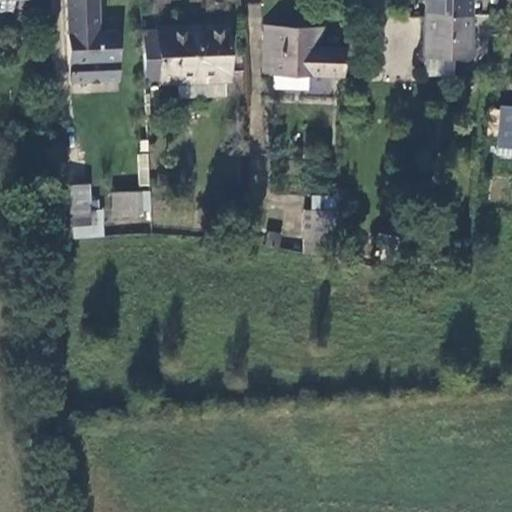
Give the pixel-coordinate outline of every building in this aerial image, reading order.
[(66,0),(68,63),(118,62),(116,28),(99,28),(97,0),(66,0)] [(425,15),(424,53),(467,54),(469,0),(407,0),(407,14),(425,15)] [(158,27),(142,28),(145,84),(179,82),(225,80),(231,80),(227,21),(158,23),(158,27)] [(308,74),(346,75),(345,52),(345,46),(318,45),(318,26),(264,25),(263,73),(274,73),(308,74)] [(307,87),(308,74),(274,73),(274,87),(307,87)] [(226,94),(225,80),(179,82),(180,96),(226,94)] [(511,105),(500,104),(496,143),(511,144),(511,105)] [(137,185),(148,185),(148,154),(137,154),(137,185)] [(73,221),(100,221),(100,208),(91,208),(90,183),(73,182),(73,221)] [(138,215),(137,189),(110,189),(111,214),(138,215)] [(27,206),(0,205),(0,226),(26,227),(27,206)] [(223,220),(249,220),(248,205),(223,205),(223,220)] [(302,208),(300,251),(310,253),(311,208),(302,208)] [(311,208),(310,253),(337,259),(338,209),(311,208)] [(421,249),(421,237),(383,232),(379,258),(440,268),(443,253),(421,249)]
